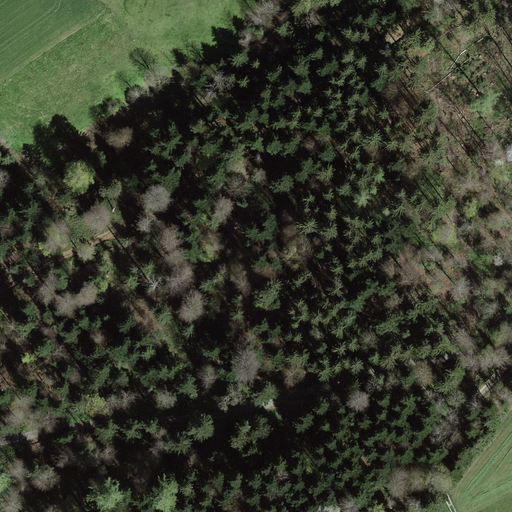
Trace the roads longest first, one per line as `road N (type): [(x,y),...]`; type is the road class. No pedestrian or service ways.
road 1 (unclassified): [(0,441),(115,420),(218,416),(348,377),(511,345)]
road 2 (track): [(279,399),(419,390),(445,398),(457,422),(445,464),(388,511)]
